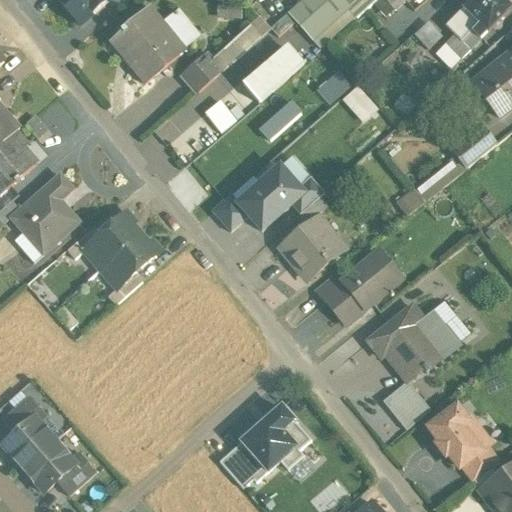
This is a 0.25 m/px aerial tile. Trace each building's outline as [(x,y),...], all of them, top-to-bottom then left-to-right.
[(56,0),(81,28),(112,0),(56,0)] [(303,0),(271,31),(279,38),(294,25),(309,40),(345,9),(356,20),(371,6),(378,0),(303,0)] [(383,0),(378,0),(371,6),(378,14),(389,6),(383,0)] [(383,0),(389,6),(394,12),(405,2),(403,0),(383,0)] [(403,0),(405,2),(414,12),(428,0),(403,0)] [(511,10),(500,0),(471,0),(462,10),(478,27),(486,35),(511,10)] [(149,10),(120,34),(121,36),(111,44),(145,86),(185,53),(180,47),(163,26),(149,10)] [(181,20),(177,15),(163,26),(180,47),(194,36),(181,20)] [(478,27),(463,43),(470,50),(486,35),(478,27)] [(452,43),(444,33),(429,45),(437,55),(452,43)] [(288,47),(243,84),(258,102),(303,65),(288,47)] [(511,55),(472,84),(474,87),(473,88),(471,94),(477,102),(483,104),(485,103),(498,121),(511,109),(511,55)] [(220,75),(204,57),(182,76),(198,94),(220,75)] [(330,106),(352,87),(339,72),(317,90),(330,106)] [(343,102),(365,123),(379,109),(357,88),(343,102)] [(292,100),(259,130),(270,142),(303,112),(292,100)] [(221,101),(206,113),(222,133),(237,120),(221,101)] [(0,148),(16,135),(20,132),(0,109),(0,148)] [(493,149),(478,129),(450,151),(466,171),(493,149)] [(16,135),(0,148),(0,198),(37,166),(24,151),(27,148),(16,135)] [(457,183),(452,169),(420,181),(425,195),(457,183)] [(293,207),(304,197),(299,191),(281,170),(238,208),(248,219),(262,234),(293,207)] [(60,178),(11,221),(23,235),(43,258),(79,226),(60,203),(72,192),(60,178)] [(293,207),(301,216),(319,201),(323,197),(310,181),(299,191),(304,197),(293,207)] [(231,235),(248,219),(238,208),(231,199),(213,215),(231,235)] [(301,216),(296,220),(305,231),(317,222),(318,223),(330,213),(319,201),(301,216)] [(102,238),(89,249),(106,268),(140,237),(132,228),(134,227),(134,225),(128,217),(126,217),(102,238)] [(305,231),(280,252),(281,253),(284,251),(295,264),(292,266),(306,284),(327,267),(324,263),(334,255),(324,242),(330,238),(318,223),(317,222),(305,231)] [(94,229),(67,253),(75,262),(89,249),(102,238),(94,229)] [(23,235),(14,243),(33,266),(43,258),(23,235)] [(140,237),(106,268),(122,286),(134,275),(158,254),(159,252),(152,244),(150,244),(148,246),(140,237)] [(343,285),(323,302),(324,303),(345,327),(401,279),(379,254),(343,285)] [(122,286),(108,299),(115,308),(142,284),(134,275),(122,286)] [(336,276),(313,294),(322,305),(324,303),(323,302),(343,285),(336,276)] [(448,356),(411,309),(367,344),(380,361),(385,357),(407,385),(423,372),(425,376),(428,373),(427,372),(448,356)] [(402,427),(429,409),(411,383),(384,400),(402,427)] [(29,400),(3,423),(16,438),(34,422),(38,426),(46,419),(29,400)] [(456,409),(429,430),(439,444),(436,447),(445,459),(449,457),(459,470),(462,469),(480,454),(462,429),(468,425),(467,423),(456,409)] [(242,446),(268,476),(280,465),(289,474),(305,460),(300,454),(311,444),(281,411),(242,446)] [(491,446),(471,420),(467,423),(468,425),(462,429),(480,454),(487,449),(491,446)] [(16,438),(4,448),(24,471),(54,445),(38,426),(34,422),(16,438)] [(54,445),(24,471),(44,494),(56,483),(74,468),(71,464),(54,445)] [(256,486),(268,476),(242,446),(220,465),(243,492),(254,483),(256,486)] [(480,454),(462,469),(473,484),(499,464),(487,449),(480,454)] [(74,468),(56,483),(69,498),(95,475),(79,457),(71,464),(74,468)] [(511,511),(511,472),(510,470),(483,492),(481,493),(496,511),(511,511)]
